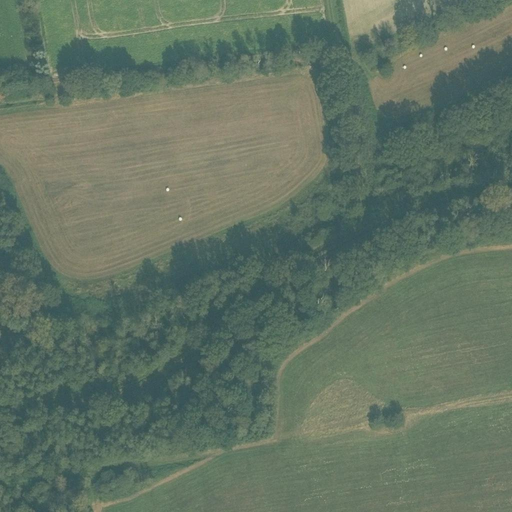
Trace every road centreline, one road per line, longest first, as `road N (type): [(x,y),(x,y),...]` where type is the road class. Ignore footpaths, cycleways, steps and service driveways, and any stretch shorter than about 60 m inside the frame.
road 1 (track): [(511,395),(0,484)]
road 2 (track): [(0,100),(351,54),(480,0)]
